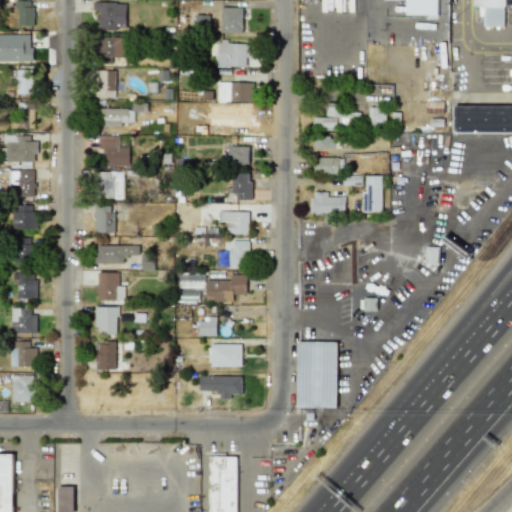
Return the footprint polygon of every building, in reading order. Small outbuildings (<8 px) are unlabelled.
[(32,0),(16,0),(16,25),(32,25),(32,0)] [(408,0),(408,15),(439,15),(439,0),(408,0)] [(472,0),(472,6),(482,6),(482,26),(506,26),(506,0),(472,0)] [(126,30),(126,1),(93,1),(93,30),(126,30)] [(220,32),(243,32),(243,6),(220,6),(220,32)] [(0,61),(31,62),(31,35),(0,34),(0,61)] [(116,62),(116,37),(96,37),(96,62),(116,62)] [(248,67),(248,40),(216,40),(216,67),(248,67)] [(34,69),(12,69),(12,94),(34,94),(34,69)] [(97,69),(97,98),(115,98),(115,69),(97,69)] [(216,102),(256,102),(256,81),(216,81),(216,102)] [(34,103),(13,103),(13,127),(34,127),(34,103)] [(358,128),(358,112),(340,112),(340,104),(322,104),(322,117),(312,117),(312,129),(358,128)] [(454,133),(511,133),(511,105),(454,105),(454,133)] [(367,126),(387,126),(387,106),(367,106),(367,126)] [(97,126),(133,126),(133,108),(97,108),(97,126)] [(37,135),(4,135),(4,162),(37,162),(37,135)] [(128,165),(128,145),(118,145),(118,135),(98,135),(98,155),(108,155),(108,165),(128,165)] [(312,148),(336,148),(336,136),(312,136),(312,148)] [(227,164),(249,164),(249,145),(227,145),(227,164)] [(315,157),(315,173),(336,173),(336,157),(315,157)] [(7,169),(7,196),(34,196),(34,169),(7,169)] [(123,171),(99,171),(99,198),(123,198),(123,171)] [(231,172),(231,199),(251,199),(251,172),(231,172)] [(361,175),(345,176),(345,186),(362,185),(361,175)] [(381,212),(381,176),(361,176),(361,212),(381,212)] [(309,215),(345,215),(345,192),(309,192),(309,215)] [(12,229),(37,229),(37,204),(12,204),(12,229)] [(114,233),(114,205),(94,205),(94,233),(114,233)] [(249,210),(218,210),(218,221),(229,221),(229,234),(249,234),(249,210)] [(227,267),(249,267),(249,240),(227,240),(227,267)] [(13,262),(34,262),(34,243),(13,243),(13,262)] [(138,245),(97,245),(97,262),(128,262),(128,252),(138,252),(138,245)] [(425,264),(438,264),(438,247),(425,247),(425,264)] [(124,300),(124,281),(114,281),(114,272),(95,271),(95,300),(124,300)] [(37,298),(36,272),(13,273),(13,298),(37,298)] [(204,275),(178,275),(179,290),(204,289),(204,275)] [(205,275),(205,303),(237,303),(237,293),(246,293),(246,275),(205,275)] [(94,334),(122,334),(122,306),(94,306),(94,334)] [(10,332),(37,332),(37,307),(10,307),(10,332)] [(216,316),(199,316),(199,335),(216,335),(216,316)] [(242,366),(242,338),(221,338),(221,346),(207,346),(207,366),(242,366)] [(10,366),(35,366),(35,340),(10,340),(10,366)] [(94,369),(118,369),(118,341),(94,341),(94,369)] [(296,408),(337,408),(337,341),(296,341),(296,408)] [(10,401),(33,401),(33,375),(10,375),(10,401)] [(242,376),(199,376),(199,388),(208,388),(208,397),(242,397),(242,376)] [(13,511),(13,454),(0,454),(0,511),(13,511)] [(237,511),(237,456),(208,456),(208,511),(237,511)] [(54,511),(73,511),(73,486),(54,486),(54,511)]
